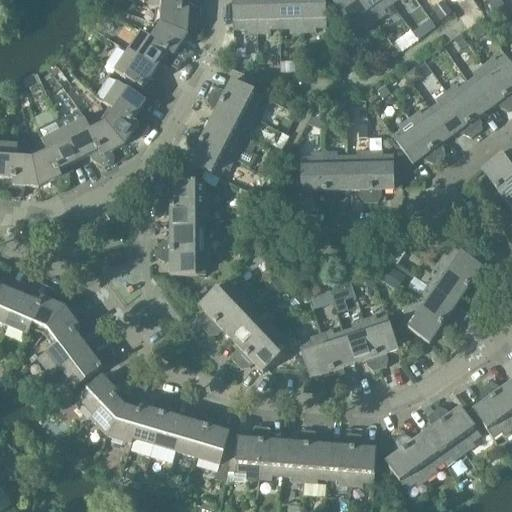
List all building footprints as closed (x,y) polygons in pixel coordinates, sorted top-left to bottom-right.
[(149,0),(149,11),(156,11),(156,10),(201,13),(201,9),(189,1),(183,0),(149,0)] [(244,32),(244,36),(257,36),(256,0),(232,0),(233,32),(244,32)] [(256,0),(257,36),(270,36),(270,31),(280,31),(279,0),(256,0)] [(279,0),(280,31),(290,31),(290,35),(303,35),(301,0),(279,0)] [(301,0),(303,35),(316,35),(316,30),(326,30),(325,0),(301,0)] [(376,23),(359,0),(342,0),(334,6),(354,34),(363,27),(366,31),(376,23)] [(359,0),(376,23),(387,16),(384,12),(392,6),(387,0),(359,0)] [(156,11),(154,25),(188,37),(188,23),(194,23),(201,21),(201,13),(156,10),(156,11)] [(154,25),(147,38),(146,38),(184,63),(188,58),(185,51),(180,48),(188,37),(154,25)] [(141,34),(128,54),(156,72),(162,63),(167,66),(182,67),(184,63),(146,38),(147,38),(141,34)] [(156,72),(128,54),(115,73),(153,99),(157,92),(154,85),(149,82),(156,72)] [(511,66),(505,58),(496,64),(494,61),(483,68),(511,107),(511,66)] [(475,79),(467,85),(488,113),(497,106),(501,111),(508,114),(511,111),(511,107),(483,68),(473,76),(475,79)] [(95,100),(109,109),(110,109),(148,134),(150,131),(143,117),(139,114),(146,104),(109,79),(95,100)] [(210,98),(256,121),(262,110),(258,108),(263,98),(232,83),(226,94),(221,91),(213,92),(210,98)] [(446,95),(477,137),(482,133),(481,125),(478,120),(488,113),(467,85),(460,91),(457,87),(446,95)] [(438,106),(430,112),(451,139),(460,132),(464,137),(471,141),(477,137),(446,95),(436,102),(438,106)] [(211,124),(242,140),(246,131),(250,133),(256,121),(210,98),(207,104),(211,110),(216,113),(211,124)] [(323,111),(317,108),(307,127),(323,133),(323,111)] [(109,109),(101,121),(124,147),(132,136),(137,139),(144,140),(148,134),(110,109),(109,109)] [(420,114),(409,121),(440,163),(445,159),(444,151),(441,146),(451,139),(430,112),(422,117),(420,114)] [(64,133),(78,163),(90,157),(92,163),(105,171),(108,169),(88,128),(81,113),(59,124),(64,133)] [(101,121),(88,128),(108,169),(114,166),(115,159),(112,154),(124,147),(101,121)] [(440,163),(409,121),(399,129),(401,133),(393,139),(413,167),(423,159),(427,164),(434,167),(440,163)] [(59,124),(58,122),(37,132),(42,143),(45,149),(46,149),(66,190),(70,188),(70,173),(68,168),(78,163),(64,133),(59,124)] [(192,132),(189,138),(235,162),(241,150),(237,148),(242,140),(211,124),(205,135),(200,132),(192,132)] [(235,162),(189,138),(186,144),(190,151),(196,154),(190,166),(220,181),(225,172),(229,174),(235,162)] [(10,200),(14,200),(17,155),(18,155),(18,148),(0,146),(0,180),(4,181),(3,187),(10,200)] [(45,149),(32,155),(39,190),(52,183),(54,189),(60,193),(66,190),(46,149),(45,149)] [(481,193),(485,199),(511,179),(511,154),(510,152),(482,172),(489,182),(484,186),(481,193)] [(357,159),(347,159),(348,193),(360,193),(360,199),(364,206),(371,206),(370,154),(357,154),(357,159)] [(383,154),(370,154),(371,206),(378,206),(381,198),(381,192),(394,192),(394,158),(383,158),(383,154)] [(17,155),(14,200),(21,200),(25,195),(25,189),(39,190),(32,155),(18,155),(17,155)] [(325,207),(324,155),(311,155),(311,160),(300,160),(301,194),(314,194),(314,200),(319,207),(325,207)] [(337,155),(324,155),(325,207),(332,207),(336,199),(336,193),(348,193),(347,159),(337,159),(337,155)] [(265,188),(275,193),(281,181),(272,176),(265,188)] [(502,200),(509,209),(511,207),(511,179),(485,199),(489,204),(497,203),(502,200)] [(157,201),(157,208),(209,208),(209,195),(205,195),(205,184),(170,185),(171,197),(165,197),(157,201)] [(171,219),(171,231),(205,231),(205,221),(209,221),(209,208),(157,208),(157,215),(165,219),(171,219)] [(158,247),(158,254),(210,254),(209,241),(205,241),(205,231),(171,231),(171,243),(165,243),(158,247)] [(445,257),(437,267),(480,297),(483,292),(480,284),(475,281),(482,270),(454,250),(448,259),(445,257)] [(210,254),(158,254),(158,262),(165,265),(171,265),(171,278),(205,277),(205,267),(210,267),(210,254)] [(433,280),(428,288),(456,308),(463,298),(467,302),(476,303),(480,297),(437,267),(430,278),(433,280)] [(0,283),(0,325),(6,328),(19,297),(8,292),(11,287),(9,280),(3,277),(0,283)] [(201,329),(206,334),(244,298),(235,289),(232,292),(224,284),(199,308),(208,317),(204,321),(201,329)] [(28,338),(30,331),(29,331),(48,289),(45,288),(33,296),(30,302),(19,297),(6,328),(28,338)] [(418,294),(411,305),(453,334),(457,329),(454,321),(449,318),(456,308),(428,288),(422,296),(418,294)] [(30,331),(44,337),(65,310),(53,304),(55,299),(54,292),(48,289),(29,331),(30,331)] [(223,333),(231,342),(256,318),(249,311),(252,308),(244,298),(206,334),(210,339),(219,337),(223,333)] [(453,334),(411,305),(404,315),(407,318),(401,327),(429,346),(436,336),(441,339),(450,340),(453,334)] [(44,337),(53,348),(53,349),(90,322),(85,316),(78,317),(74,321),(65,310),(44,337)] [(233,363),(237,367),(275,332),(266,322),(263,325),(256,318),(231,342),(239,350),(235,354),(233,363)] [(376,318),(363,323),(380,372),(386,370),(388,361),(386,356),(398,352),(387,319),(377,323),(376,318)] [(53,349),(53,348),(47,353),(62,372),(88,352),(81,342),(86,338),(92,325),(90,322),(53,349)] [(353,331),(343,334),(354,367),(365,363),(367,368),(374,374),(380,372),(363,323),(351,327),(353,331)] [(275,332),(237,367),(242,372),(250,370),(254,366),(263,375),(288,352),(281,344),(284,341),(275,332)] [(332,333),(320,337),(337,386),(343,384),(345,376),(343,370),(354,367),(343,334),(334,337),(332,333)] [(337,386),(320,337),(308,341),(309,345),(299,349),(310,381),(322,377),(324,383),(330,389),(337,386)] [(88,352),(62,372),(76,391),(113,364),(108,357),(100,358),(95,361),(88,352)] [(78,402),(94,418),(94,419),(116,399),(116,400),(119,397),(119,396),(120,394),(132,383),(130,380),(116,384),(111,388),(102,379),(78,402)] [(132,383),(120,394),(129,400),(137,388),(132,383)] [(490,384),(484,388),(511,426),(511,387),(511,386),(501,392),(498,388),(490,384)] [(511,432),(511,426),(484,388),(479,392),(480,400),(483,405),(473,413),(493,440),(502,434),(504,438),(511,432)] [(133,402),(142,408),(147,392),(141,390),(133,402)] [(91,421),(108,439),(126,409),(116,400),(116,399),(94,419),(94,418),(91,421)] [(133,442),(154,448),(167,405),(160,402),(155,407),(153,413),(141,409),(139,414),(140,414),(132,442),(133,442)] [(154,448),(176,455),(185,422),(174,419),(175,413),(174,407),(167,405),(154,448)] [(131,446),(133,442),(132,442),(140,414),(139,414),(126,409),(108,439),(131,446)] [(439,409),(434,413),(464,455),(475,448),(472,444),(481,438),(461,410),(451,418),(447,413),(439,409)] [(433,430),(423,437),(443,465),(451,459),(454,463),(464,455),(434,413),(429,417),(429,425),(433,430)] [(176,455),(198,461),(210,417),(204,415),(199,420),(197,426),(185,422),(176,455)] [(210,417),(198,461),(220,468),(230,436),(218,432),(219,426),(218,420),(210,417)] [(246,480),(259,481),(263,430),(256,429),(252,436),(251,442),(238,441),(236,475),(246,476),(246,480)] [(272,478),(282,479),(285,445),(273,444),(273,438),(270,430),(263,430),(259,481),(272,482),(272,478)] [(291,484),(304,485),(308,433),(302,433),(297,440),(297,446),(285,445),(282,479),(292,479),(291,484)] [(318,481),(327,482),(330,448),(318,447),(319,441),(315,434),(308,433),(304,485),(317,486),(318,481)] [(337,487),(350,488),(354,437),(347,436),(342,443),(342,449),(330,448),(327,482),(337,483),(337,487)] [(402,436),(397,440),(427,482),(438,474),(435,471),(443,465),(423,437),(414,444),(410,439),(402,436)] [(354,437),(350,488),(363,489),(363,485),(374,486),(377,452),(364,451),(364,445),(360,437),(354,437)] [(427,482),(397,440),(392,444),(393,452),(396,457),(386,464),(406,492),(414,486),(417,489),(427,482)] [(0,511),(2,511),(11,507),(0,491),(0,511)]
